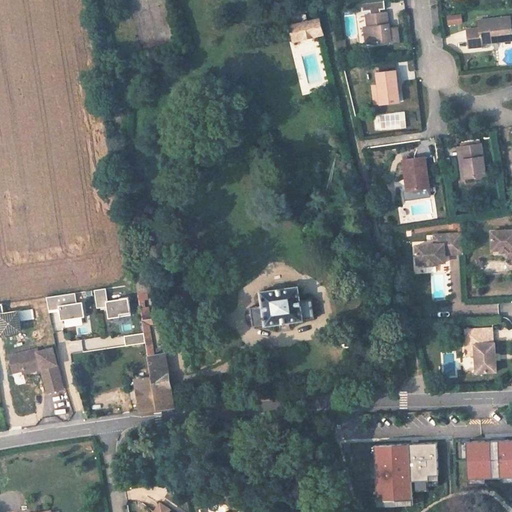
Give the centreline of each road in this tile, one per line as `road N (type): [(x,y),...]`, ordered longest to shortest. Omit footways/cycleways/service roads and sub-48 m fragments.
road 1 (track): [(326,0),(420,400)]
road 2 (unclassified): [(511,397),(266,406),(103,427)]
road 3 (residential): [(422,0),(438,76),(475,103),(511,116)]
